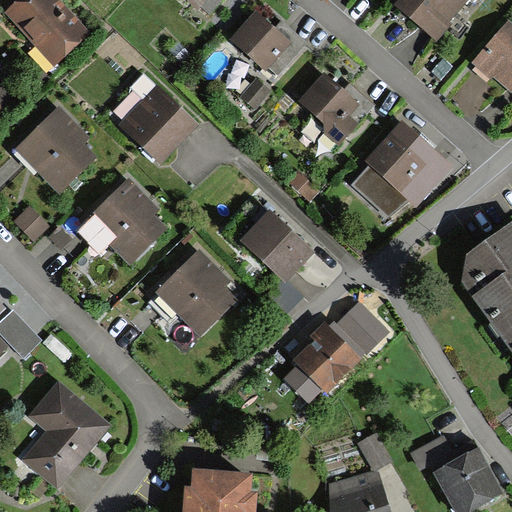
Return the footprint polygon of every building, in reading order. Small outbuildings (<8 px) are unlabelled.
[(20,0),(6,14),(55,68),(91,35),(58,0),(20,0)] [(184,0),(198,12),(202,8),(211,15),(223,0),(184,0)] [(403,0),(395,9),(434,42),(470,0),(403,0)] [(256,17),(231,43),(265,76),(279,62),(285,68),(305,48),(284,27),(275,36),(256,17)] [(511,25),(510,24),(473,67),(496,86),(497,85),(511,98),(511,25)] [(325,75),(300,102),(324,124),(324,134),(340,149),(377,108),(349,84),(343,91),(325,75)] [(118,127),(159,168),(199,129),(147,76),(132,90),(144,102),(118,127)] [(270,92),(255,79),(239,98),(255,110),(270,92)] [(0,114),(15,101),(0,84),(0,114)] [(16,152),(61,198),(98,162),(83,147),(89,141),(59,110),(16,152)] [(390,219),(409,205),(415,210),(452,169),(403,126),(367,166),(370,169),(354,186),(390,219)] [(299,171),(289,181),(309,201),(319,191),(299,171)] [(130,268),(165,233),(147,215),(154,208),(127,181),(92,216),(117,240),(109,248),(130,268)] [(29,208),(16,221),(34,241),(48,228),(29,208)] [(272,214),(241,245),(285,287),(315,257),(272,214)] [(61,227),(50,237),(62,251),(74,241),(61,227)] [(465,291),(500,341),(511,332),(511,229),(466,262),(465,291)] [(196,253),(155,294),(200,339),(236,304),(223,291),(229,286),(196,253)] [(0,317),(6,311),(0,304),(0,357),(9,349),(0,339),(0,317)] [(13,312),(0,324),(0,335),(23,360),(41,343),(13,312)] [(366,313),(351,327),(375,352),(389,338),(366,313)] [(325,324),(309,340),(314,345),(294,364),(327,398),(363,363),(325,324)] [(511,332),(500,341),(511,359),(511,332)] [(57,492),(109,430),(60,388),(32,421),(47,433),(22,463),(57,492)] [(431,466),(456,511),(478,511),(505,497),(467,430),(446,441),(443,437),(407,457),(416,474),(431,466)] [(377,436),(360,446),(375,472),(392,462),(377,436)] [(252,473),(195,469),(193,488),(185,487),(183,511),(257,511),(258,492),(250,492),(252,473)] [(391,511),(380,472),(328,487),(329,511),(391,511)]
